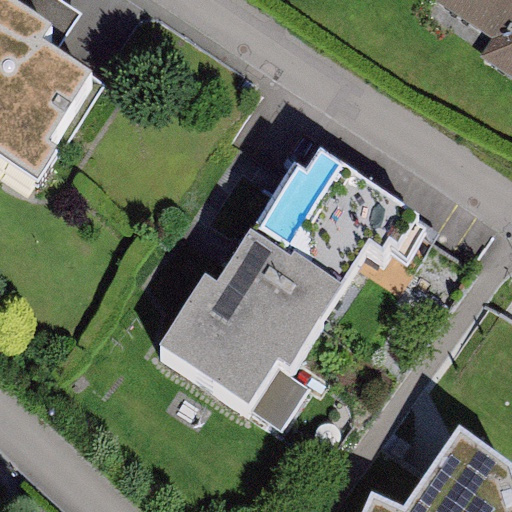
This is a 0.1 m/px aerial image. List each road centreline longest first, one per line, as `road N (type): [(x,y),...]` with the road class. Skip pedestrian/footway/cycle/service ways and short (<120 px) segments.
road 1 (residential): [(194,0),(511,211)]
road 2 (track): [(511,245),(324,511)]
road 3 (residential): [(0,413),(106,511)]
